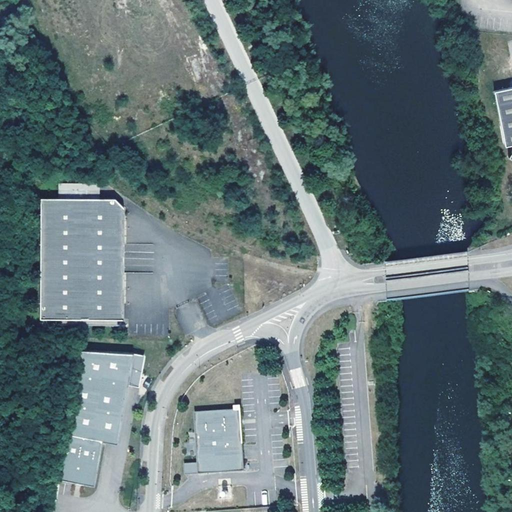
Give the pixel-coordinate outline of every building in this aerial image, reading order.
[(511,86),(494,91),(505,146),(511,144),(511,151),(507,157),(511,160),(511,86)] [(58,197),(99,198),(100,183),(58,182),(58,197)] [(58,197),(40,197),(40,318),(42,318),(42,324),(117,325),(117,319),(123,319),(124,208),(115,198),(99,198),(58,197)] [(80,349),(56,478),(94,485),(102,441),(117,443),(134,352),(80,349)] [(245,470),(241,408),(194,411),(198,462),(184,463),(185,474),(245,470)]
